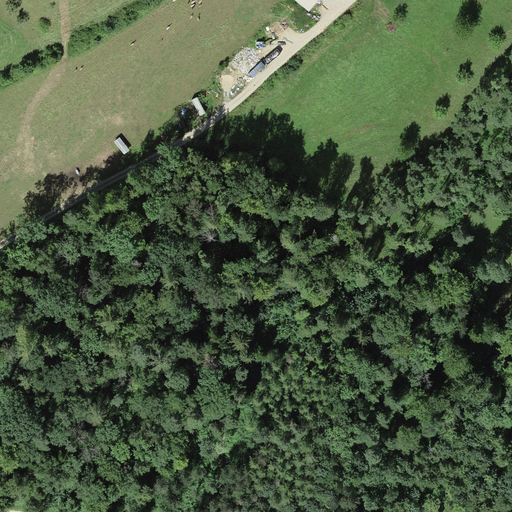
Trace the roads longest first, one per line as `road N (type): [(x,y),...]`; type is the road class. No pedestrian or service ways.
road 1 (track): [(0,244),(231,106),(352,0)]
road 2 (track): [(511,338),(484,461),(452,511)]
